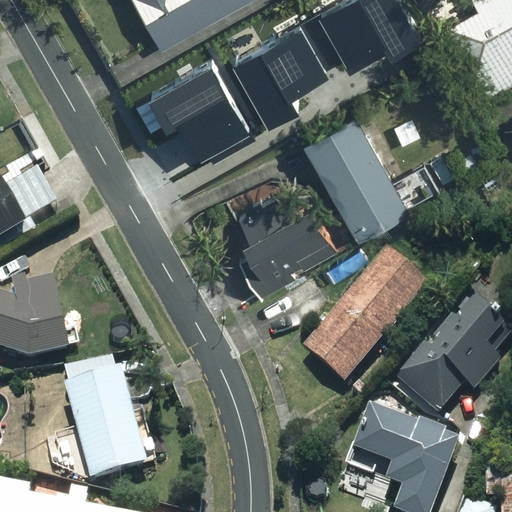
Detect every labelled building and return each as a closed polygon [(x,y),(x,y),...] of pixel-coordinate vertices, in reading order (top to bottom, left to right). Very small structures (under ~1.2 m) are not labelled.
[(141,0),(166,44),(244,0),(141,0)] [(355,0),(323,18),(354,73),(383,57),(389,67),(420,50),(392,0),(355,0)] [(511,0),(461,0),(445,10),(491,91),(511,79),(511,0)] [(230,68),(267,134),(295,119),(286,102),(327,80),(300,30),(230,68)] [(151,103),(191,170),(249,135),(209,69),(151,103)] [(415,205),(362,106),(310,133),(363,232),(415,205)] [(0,246),(34,228),(8,182),(0,186),(0,246)] [(345,248),(320,198),(291,213),(281,193),(245,211),(255,230),(235,240),(261,290),(345,248)] [(432,286),(392,252),(311,346),(351,380),(432,286)] [(25,303),(0,295),(0,348),(36,359),(77,349),(61,275),(21,284),(25,303)] [(511,335),(511,323),(484,300),(463,324),(455,317),(401,379),(442,414),(470,381),(479,389),(502,362),(494,356),(511,335)] [(153,466),(127,371),(70,386),(95,481),(153,466)] [(393,482),(411,489),(401,511),(438,511),(465,444),(376,410),(361,450),(399,465),(393,482)] [(511,511),(511,467),(490,468),(491,500),(508,499),(508,511),(511,511)] [(37,491),(6,485),(0,511),(103,511),(90,509),(93,494),(78,491),(77,499),(61,496),(59,504),(36,499),(37,491)] [(499,511),(500,510),(467,496),(460,511),(499,511)]
